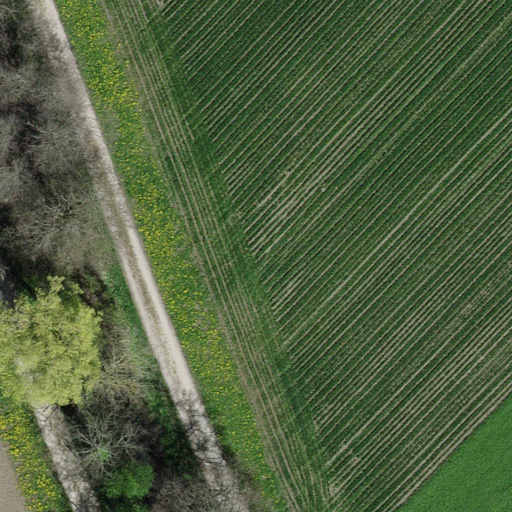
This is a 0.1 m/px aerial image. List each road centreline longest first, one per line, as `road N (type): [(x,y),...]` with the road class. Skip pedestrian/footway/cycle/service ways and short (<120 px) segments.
road 1 (track): [(239,511),(39,0)]
road 2 (track): [(0,312),(77,511)]
